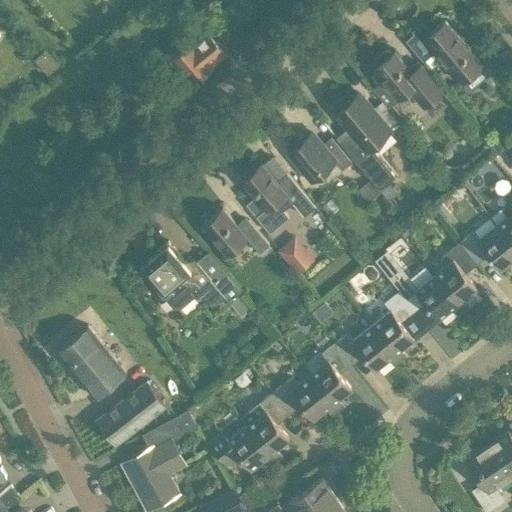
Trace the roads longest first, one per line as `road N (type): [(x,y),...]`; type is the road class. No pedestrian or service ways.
road 1 (residential): [(0,281),(340,0)]
road 2 (residential): [(424,511),(399,474),(396,452),(418,413),(511,339)]
road 3 (residential): [(93,511),(0,338)]
